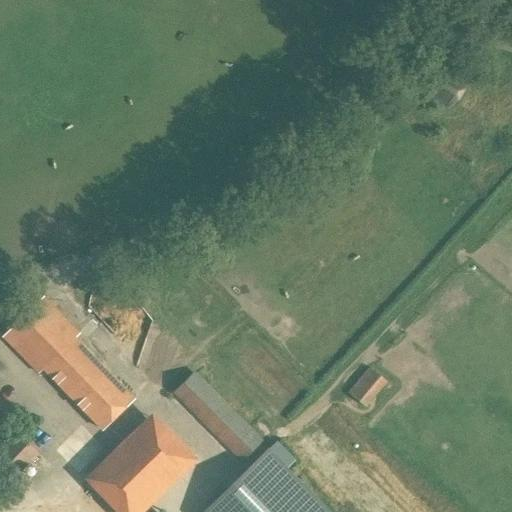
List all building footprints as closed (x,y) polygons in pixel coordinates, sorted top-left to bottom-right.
[(448,110),(458,101),(465,91),(469,78),(430,52),(419,61),(412,71),(408,85),(448,110)] [(134,399),(75,338),(80,334),(45,298),(5,337),(39,373),(43,369),(102,430),(134,399)] [(365,408),(387,382),(370,368),(348,393),(365,408)] [(241,463),(264,441),(195,371),(173,394),(241,463)] [(121,511),(137,511),(142,508),(195,457),(156,416),(90,480),(121,511)] [(39,453),(19,434),(0,454),(0,474),(10,485),(39,453)] [(330,511),(269,449),(204,511),(330,511)]
